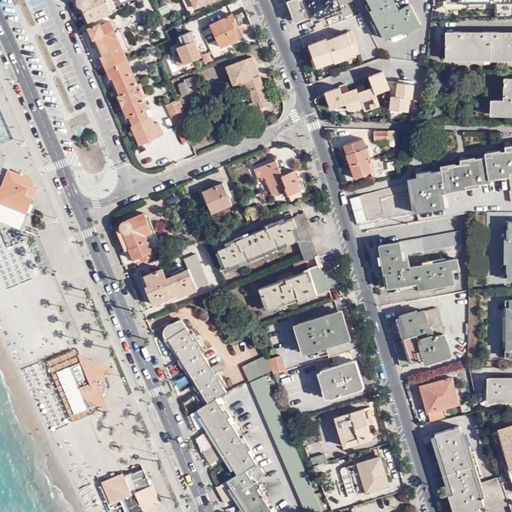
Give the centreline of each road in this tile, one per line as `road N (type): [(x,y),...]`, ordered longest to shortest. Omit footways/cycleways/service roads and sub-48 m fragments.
road 1 (primary): [(435,511),(306,103)]
road 2 (primary): [(77,198),(208,511)]
road 3 (residential): [(117,197),(125,183),(121,164),(49,0)]
road 4 (residential): [(117,197),(282,126),(306,103)]
road 5 (primary): [(0,22),(77,198)]
